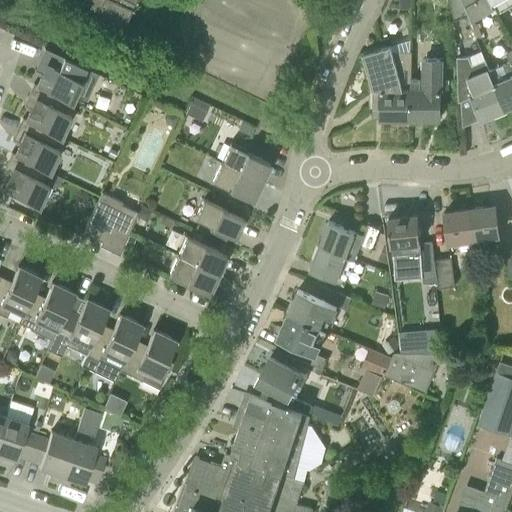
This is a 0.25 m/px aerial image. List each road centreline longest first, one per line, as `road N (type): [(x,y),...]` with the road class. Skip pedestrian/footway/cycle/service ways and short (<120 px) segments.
road 1 (residential): [(241,335),(0,223)]
road 2 (residential): [(308,170),(462,168),(511,155)]
road 3 (residential): [(137,511),(241,335)]
road 4 (residential): [(368,0),(311,134),(308,170)]
road 5 (residential): [(241,335),(308,170)]
